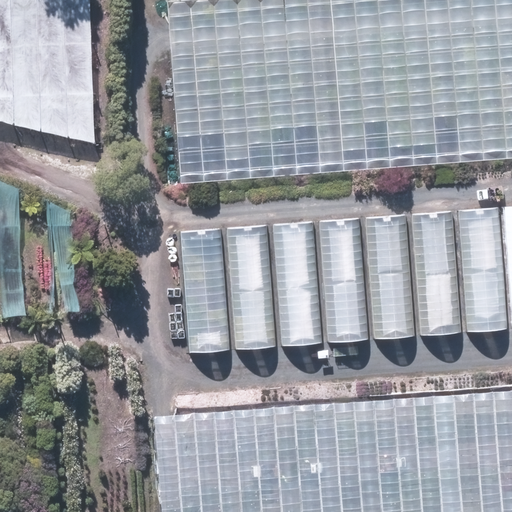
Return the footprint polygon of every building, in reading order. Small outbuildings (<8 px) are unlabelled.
[(0,0),(0,118),(100,146),(94,0),(0,0)] [(511,0),(170,0),(173,31),(185,186),(511,160),(511,0)] [(98,225),(0,186),(0,320),(104,312),(98,225)] [(462,213),(469,334),(508,332),(500,210),(462,213)] [(415,215),(423,337),(461,335),(454,213),(415,215)] [(368,220),(376,340),(414,338),(406,217),(368,220)] [(322,223),(330,344),(369,342),(361,220),(322,223)] [(275,226),(283,346),(321,344),(313,223),(275,226)] [(230,229),(239,349),(277,347),(269,226),(230,229)] [(184,234),(192,354),(231,352),(223,231),(184,234)] [(178,325),(177,281),(160,281),(162,325),(178,325)] [(511,511),(511,394),(160,420),(166,511),(511,511)]
